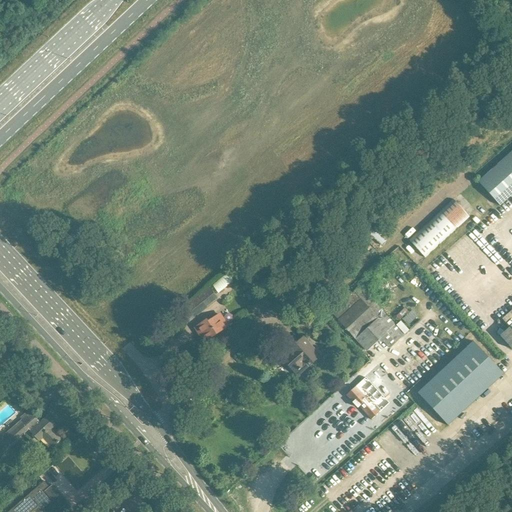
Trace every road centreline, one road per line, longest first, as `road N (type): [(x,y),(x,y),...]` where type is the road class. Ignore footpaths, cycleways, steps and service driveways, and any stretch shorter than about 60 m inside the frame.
road 1 (unclassified): [(0,309),(189,511)]
road 2 (secondary): [(156,426),(0,250)]
road 3 (secondary): [(0,287),(142,439)]
road 4 (secondary): [(0,138),(147,0)]
road 5 (residential): [(156,426),(168,408),(151,374),(74,292)]
road 6 (secondary): [(111,0),(0,101)]
